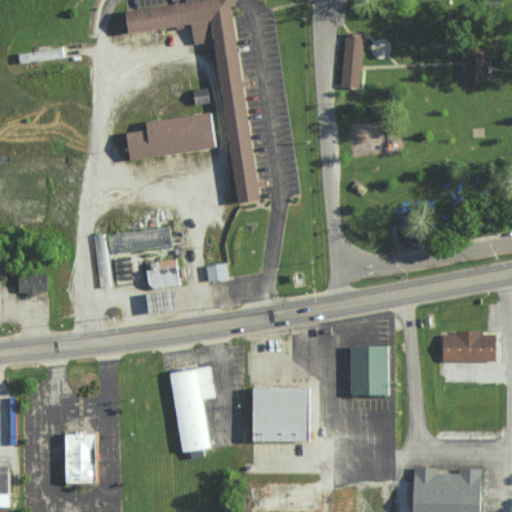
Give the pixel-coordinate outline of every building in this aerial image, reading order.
[(197,0),(189,1),(188,0),(183,0),(185,6),(124,14),(126,31),(177,24),(177,27),(190,25),(193,44),(210,41),(233,202),(254,199),(253,189),(263,188),(262,180),(253,182),(239,88),(246,87),(245,79),(238,81),(227,8),(232,0),(197,0)] [(362,35),(357,86),(339,84),(344,33),(362,35)] [(485,54),(485,79),(461,79),(463,55),(464,52),(466,48),(470,48),(475,48),(478,50),(480,52),(480,54),(485,54)] [(30,50),(31,59),(64,57),(63,49),(30,50)] [(207,88),(209,103),(194,105),(192,90),(207,88)] [(398,106),(399,115),(371,117),(371,108),(398,106)] [(213,111),(218,147),(128,161),(124,135),(142,132),(141,122),(213,111)] [(506,181),(508,183),(508,194),(505,196),(502,196),(500,194),(500,183),(502,181),(506,181)] [(169,226),(172,244),(110,254),(107,235),(169,226)] [(106,233),(92,235),(99,289),(114,287),(106,233)] [(178,257),(181,285),(153,289),(147,287),(144,282),(142,266),(144,266),(144,262),(178,257)] [(230,279),(228,262),(208,265),(210,281),(230,279)] [(46,275),(46,292),(36,292),(35,295),(33,295),(33,298),(28,298),(28,295),(25,295),(25,292),(16,292),(16,275),(46,275)] [(151,293),(153,311),(178,309),(177,291),(151,293)] [(494,335),(494,360),(441,360),(441,335),(455,335),(455,332),(481,332),(481,335),(494,335)] [(388,347),(388,395),(348,395),(347,347),(388,347)] [(209,367),(215,397),(202,400),(210,447),(181,453),(167,374),(209,367)] [(309,388),(310,441),(254,441),(254,388),(309,388)] [(95,434),(96,484),(63,484),(62,435),(72,434),(72,432),(82,432),(82,434),(95,434)] [(480,470),(479,511),(411,511),(412,468),(434,468),(434,474),(457,474),(457,469),(480,470)] [(0,495),(1,495),(1,505),(12,505),(12,471),(0,470),(0,495)]
